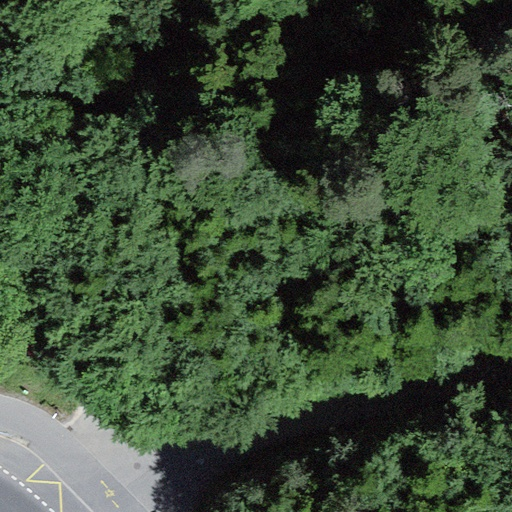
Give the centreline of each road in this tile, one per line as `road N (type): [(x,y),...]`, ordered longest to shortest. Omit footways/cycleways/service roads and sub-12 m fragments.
road 1 (track): [(137,469),(51,319),(53,233),(210,0)]
road 2 (track): [(511,345),(137,469),(96,511)]
